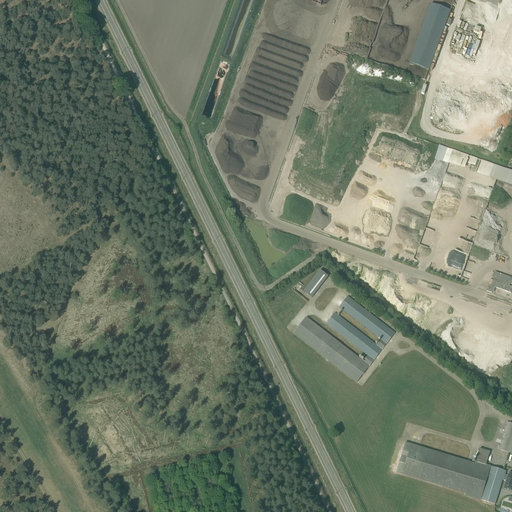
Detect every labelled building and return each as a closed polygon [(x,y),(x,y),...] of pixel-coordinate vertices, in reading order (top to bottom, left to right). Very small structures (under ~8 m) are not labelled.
[(430,70),(451,11),(430,4),(409,63),(430,70)] [(511,184),(511,169),(446,148),(441,161),(511,184)] [(312,298),(328,276),(320,270),(304,292),(312,298)] [(511,284),(511,278),(496,272),(491,286),(488,285),(486,291),(492,293),(494,287),(511,293),(511,290),(511,287),(509,286),(510,284),(511,284)] [(365,362),(306,317),(293,334),(357,383),(395,333),(347,297),(338,308),(341,310),(342,309),(383,341),(379,347),(334,313),(326,324),(368,355),(365,360),(366,361),(365,362)] [(511,454),(511,451),(511,423),(507,422),(499,450),(511,454)] [(480,449),(475,462),(475,464),(405,443),(396,473),(466,494),(465,495),(495,504),(502,480),(503,480),(506,481),(504,489),(511,491),(511,473),(509,473),(509,475),(508,475),(508,477),(505,476),(506,471),(486,465),(490,452),(485,450),(480,449)]
